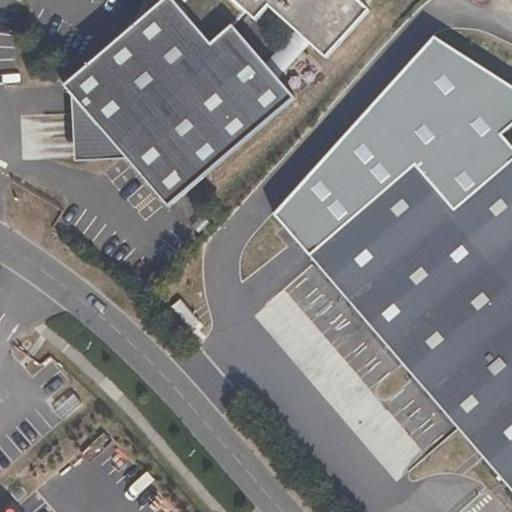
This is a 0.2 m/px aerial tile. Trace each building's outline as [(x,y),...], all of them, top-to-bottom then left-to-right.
[(160,0),(164,5),(65,90),(170,212),(298,103),(240,34),(253,21),(262,29),(275,15),(328,62),(372,14),(356,0),(160,0)] [(274,214),(308,255),(414,164),(454,210),(511,159),(511,147),(501,135),(511,124),(511,86),(433,36),(274,214)] [(308,255),(511,491),(511,159),(454,210),(414,164),(308,255)] [(204,219),(193,230),(200,237),(211,226),(204,219)] [(273,293),(250,266),(231,282),(254,309),(273,293)]
